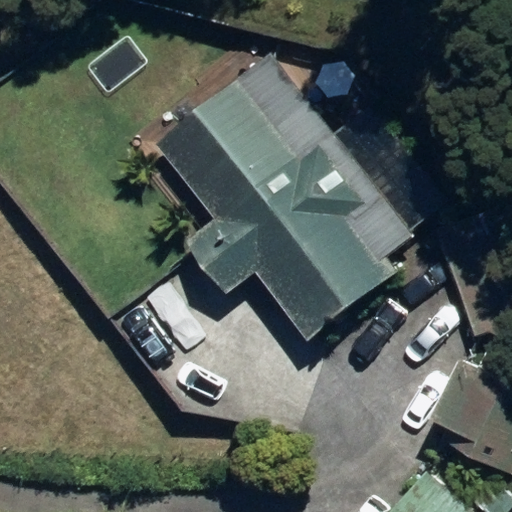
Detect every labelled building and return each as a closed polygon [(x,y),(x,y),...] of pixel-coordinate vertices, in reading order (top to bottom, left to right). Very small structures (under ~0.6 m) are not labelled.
[(272,267),(328,338),(416,268),(404,253),(430,235),(362,145),(353,152),(281,52),(169,139),(227,219),(203,238),(245,291),(272,267)] [(511,206),(448,232),(486,335),(511,325),(511,206)] [(459,437),(511,461),(511,355),(502,351),(496,364),(486,359),(459,419),(466,422),(459,437)] [(401,511),(487,511),(435,470),(401,511)] [(511,511),(511,491),(498,511),(499,511),(511,511)]
